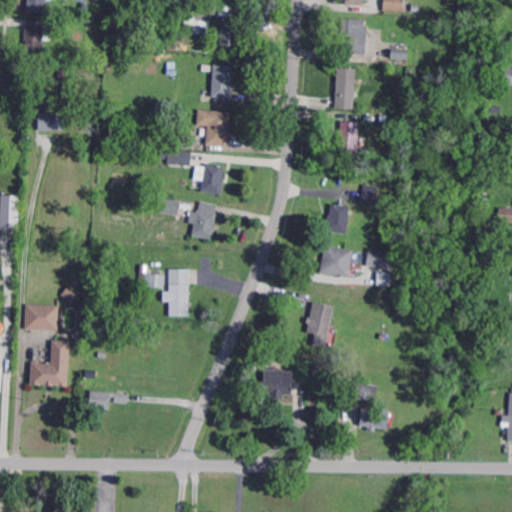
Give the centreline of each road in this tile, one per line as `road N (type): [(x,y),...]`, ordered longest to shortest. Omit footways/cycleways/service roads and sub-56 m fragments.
road 1 (residential): [(0,461),(511,466)]
road 2 (residential): [(299,0),(286,191),(190,445),(191,464)]
